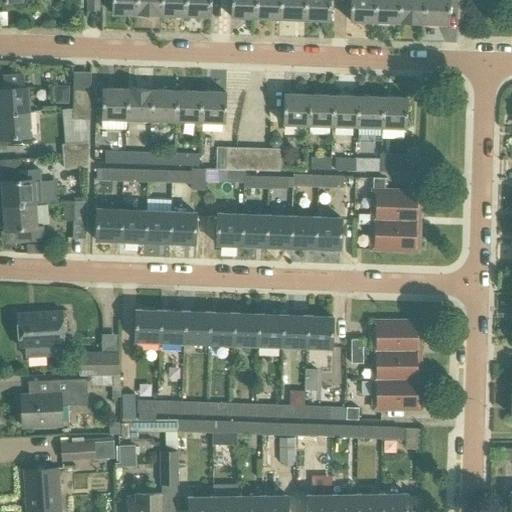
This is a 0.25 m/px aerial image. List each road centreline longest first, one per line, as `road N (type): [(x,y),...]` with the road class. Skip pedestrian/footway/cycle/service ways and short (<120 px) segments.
road 1 (residential): [(485,62),(0,43)]
road 2 (residential): [(474,290),(0,268)]
road 3 (residential): [(474,290),(485,62)]
road 4 (residential): [(470,511),(474,290)]
